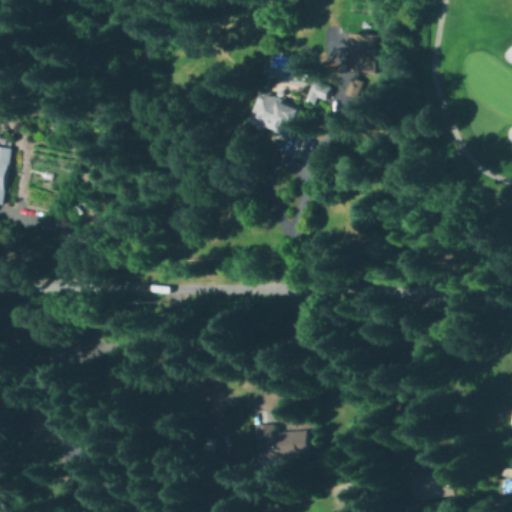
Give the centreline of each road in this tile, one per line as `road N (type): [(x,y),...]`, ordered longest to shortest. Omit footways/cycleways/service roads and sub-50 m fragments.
road 1 (residential): [(351,287),(0,287)]
road 2 (residential): [(511,286),(351,287)]
